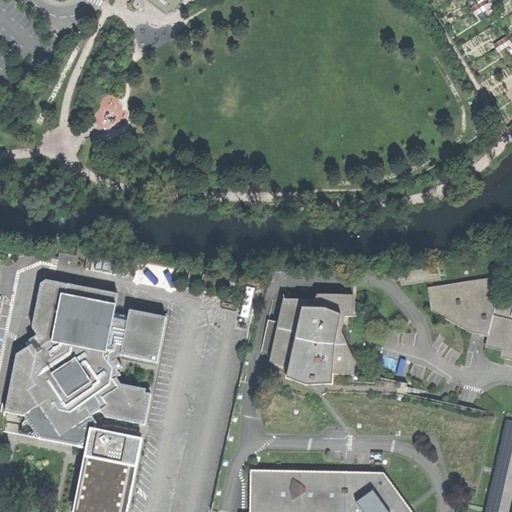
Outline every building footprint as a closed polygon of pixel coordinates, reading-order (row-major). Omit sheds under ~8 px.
[(486,5),(483,1),(477,5),(470,10),(472,13),(475,17),(482,12),(488,9),(486,5)] [(508,41),(506,37),(500,40),(492,45),(495,49),(497,52),(504,48),(510,44),(508,41)] [(468,331),(488,336),(496,300),(504,278),(428,288),(429,298),(431,298),(432,312),(468,331)] [(17,354),(6,412),(24,415),(40,439),(79,447),(90,441),(93,426),(94,420),(92,416),(101,410),(106,417),(145,425),(151,394),(146,393),(118,388),(113,382),(117,379),(121,375),(118,371),(123,367),(117,359),(121,355),(157,362),(167,317),(130,310),(129,316),(127,326),(112,324),(114,314),(118,295),(47,280),(40,283),(33,327),(37,335),(29,340),(32,344),(17,354)] [(269,361),(288,369),(302,309),(322,308),(340,315),(334,350),(332,374),(354,375),(355,363),(341,332),(343,326),(345,317),(352,317),(352,295),(318,295),(314,300),(283,299),(269,361)] [(501,357),(511,359),(511,303),(496,300),(488,336),(486,347),(503,350),(501,357)] [(316,384),(332,384),(332,374),(334,350),(340,315),(322,308),(302,309),(288,369),(287,377),(305,385),(316,384)] [(129,316),(114,314),(112,324),(127,326),(129,316)] [(121,385),(117,379),(113,382),(118,388),(146,393),(146,389),(121,385)] [(485,511),(498,511),(511,452),(511,421),(506,420),(485,511)] [(128,511),(143,436),(93,426),(90,441),(88,453),(76,511),(128,511)] [(411,511),(384,473),(252,471),(250,511),(411,511)]
